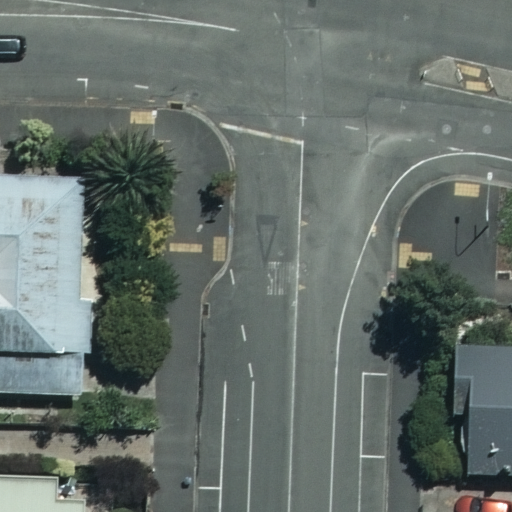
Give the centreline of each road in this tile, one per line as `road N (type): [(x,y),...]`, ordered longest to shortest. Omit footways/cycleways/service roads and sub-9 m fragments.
road 1 (tertiary): [(299,81),(290,511)]
road 2 (tertiary): [(299,81),(142,54),(0,49)]
road 3 (tertiary): [(511,131),(299,81)]
road 4 (tertiary): [(330,0),(511,33)]
